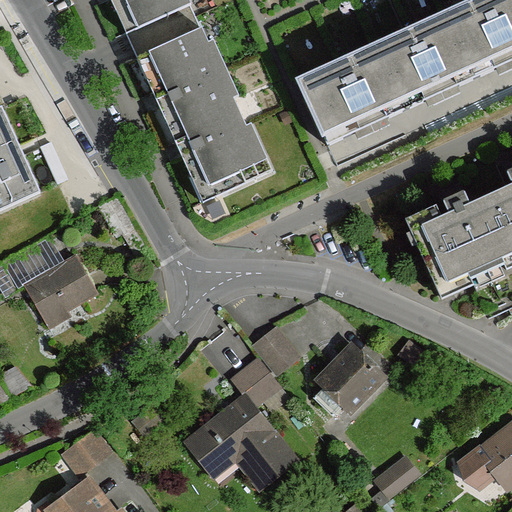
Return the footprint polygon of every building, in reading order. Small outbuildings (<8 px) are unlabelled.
[(111,0),(117,13),(127,9),(136,31),(193,5),(190,0),(111,0)] [(511,0),(481,0),(449,15),(478,80),(511,65),(511,0)] [(380,47),(409,111),(478,80),(449,15),(380,47)] [(209,44),(203,29),(147,54),(157,77),(148,81),(166,121),(176,117),(185,138),(242,113),(235,100),(240,97),(215,41),(209,44)] [(380,47),(299,82),(329,146),(409,111),(380,47)] [(3,105),(0,106),(0,212),(44,192),(3,105)] [(248,127),(242,113),(185,138),(176,142),(184,159),(192,177),(201,173),(213,200),(274,171),(252,125),(248,127)] [(506,189),(492,195),(511,238),(511,172),(508,174),(511,182),(511,198),(511,199),(506,189)] [(437,207),(407,220),(443,301),(475,285),(473,280),(504,265),(508,271),(511,269),(511,238),(492,195),(478,201),(482,211),(476,214),(466,193),(445,203),(455,224),(447,228),(437,207)] [(25,286),(26,287),(52,272),(37,246),(5,264),(19,290),(25,286)] [(77,257),(52,272),(26,287),(47,323),(99,293),(77,257)] [(301,357),(278,328),(257,345),(279,374),(301,357)] [(432,357),(410,342),(400,357),(421,373),(432,357)] [(353,410),(385,377),(354,346),(320,381),(327,387),(346,404),(353,410)] [(235,381),(248,396),(257,407),(282,387),(260,361),(235,381)] [(15,369),(3,375),(14,396),(31,387),(15,369)] [(0,402),(8,399),(0,382),(0,402)] [(346,404),(327,387),(317,398),(334,416),(346,404)] [(257,407),(248,396),(189,443),(210,473),(235,455),(262,491),(299,463),(257,407)] [(168,420),(154,404),(133,423),(147,438),(168,420)] [(113,453),(96,431),(74,447),(92,470),(113,453)] [(509,483),(511,480),(511,433),(487,453),(482,448),(461,464),(466,480),(480,489),(495,478),(494,473),(499,469),(509,483)] [(92,470),(74,447),(62,455),(80,479),(92,470)] [(409,458),(377,483),(389,499),(421,474),(409,458)] [(108,511),(85,482),(54,506),(58,511),(108,511)] [(374,511),(364,500),(348,511),(374,511)] [(58,511),(54,506),(50,501),(39,509),(39,511),(58,511)]
